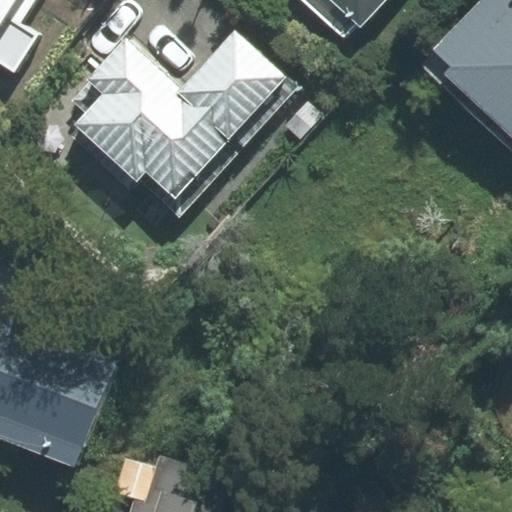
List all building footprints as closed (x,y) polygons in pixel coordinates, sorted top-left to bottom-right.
[(0,0),(0,59),(18,71),(45,30),(29,21),(42,0),(0,0)] [(344,0),(367,21),(386,0),(344,0)] [(511,0),(478,0),(438,43),(454,58),(446,67),(511,127),(511,0)] [(182,214),(301,86),(237,26),(182,84),(127,33),(89,74),(93,77),(72,98),(84,110),(68,128),(136,191),(146,181),(182,214)] [(288,122),(302,135),(324,113),(310,98),(288,122)] [(128,361),(0,310),(0,455),(10,431),(89,462),(128,361)] [(121,495),(140,499),(136,511),(207,511),(222,448),(155,433),(149,457),(131,452),(121,495)]
